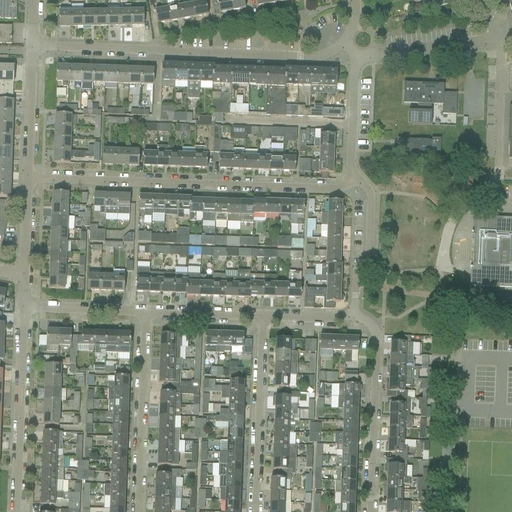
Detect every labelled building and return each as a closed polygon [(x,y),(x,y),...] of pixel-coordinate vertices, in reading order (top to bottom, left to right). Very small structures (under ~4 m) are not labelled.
[(0,0),(0,19),(6,20),(16,20),(17,1),(16,0),(0,0)] [(183,21),(181,6),(180,6),(179,0),(173,1),(174,7),(168,9),(171,23),(183,21)] [(196,19),(208,16),(205,2),(206,2),(205,0),(191,0),(192,4),(193,4),(196,19)] [(233,12),(230,0),(217,0),(220,14),(233,12)] [(243,0),(230,0),(233,12),(245,10),(243,0)] [(431,0),(434,9),(453,4),(451,0),(431,0)] [(171,23),(168,9),(167,9),(166,2),(160,3),(161,10),(155,11),(158,25),(171,23)] [(196,19),(193,4),(192,4),(181,6),(183,21),(196,19)] [(84,27),(83,12),(71,13),(72,27),(84,27)] [(96,27),(96,12),(83,12),(84,27),(96,27)] [(108,27),(108,12),(96,12),(96,27),(108,27)] [(120,27),(120,12),(108,12),(108,27),(120,27)] [(132,27),(132,12),(120,12),(120,27),(132,27)] [(144,12),(132,12),(132,27),(144,27),(144,12)] [(72,27),(71,13),(59,13),(60,28),(72,27)] [(0,44),(11,45),(11,40),(11,37),(9,37),(10,26),(0,26),(0,44)] [(175,82),(175,65),(162,65),(162,82),(175,82)] [(187,83),(188,66),(175,65),(175,82),(187,83)] [(13,83),(14,67),(0,66),(0,96),(12,97),(12,83),(13,83)] [(200,83),(201,66),(188,66),(187,83),(186,100),(199,100),(199,83),(200,83)] [(212,84),(213,69),(213,67),(201,66),(200,83),(212,84)] [(69,83),(69,67),(57,67),(57,83),(61,83),(61,88),(68,88),(68,83),(69,83)] [(81,84),(81,68),(69,67),(69,83),(68,83),(68,88),(68,89),(74,89),(74,83),(81,84)] [(81,68),(81,84),(93,84),(93,68),(81,68)] [(93,68),(93,84),(105,85),(105,69),(93,68)] [(117,85),(117,69),(105,69),(105,85),(117,85)] [(129,85),(129,69),(117,69),(117,85),(129,85)] [(141,86),(141,70),(129,69),(129,85),(141,86)] [(231,85),(231,69),(213,69),(212,84),(212,85),(220,86),(220,101),(230,102),(231,85)] [(249,85),(249,70),(231,69),(231,85),(230,102),(248,102),(249,85)] [(153,70),(141,70),(141,86),(153,86),(153,70)] [(267,86),(268,71),(249,70),(249,85),(248,102),(267,103),(267,86)] [(285,104),(285,88),(285,86),(286,70),(285,70),(285,72),(268,71),(267,86),(267,103),(285,104)] [(298,87),(298,70),(286,70),(285,86),(298,87)] [(310,87),(311,71),(298,70),(298,87),(310,87)] [(323,88),(324,71),(311,71),(310,87),(323,88)] [(336,72),(324,71),(323,88),(336,88),(336,72)] [(417,111),(409,111),(408,125),(431,126),(432,102),(443,103),(442,114),(455,115),(456,94),(443,93),(444,85),(404,83),(403,104),(418,105),(417,111)] [(0,100),(0,112),(13,113),(13,101),(0,100)] [(230,115),(230,102),(220,101),(212,101),(211,120),(211,123),(220,124),(223,124),(223,114),(230,115)] [(248,115),(248,102),(230,102),(230,115),(248,115)] [(266,116),(267,103),(248,102),(248,115),(266,116)] [(285,117),(285,106),(285,104),(267,103),(266,116),(285,117)] [(321,119),(322,112),(322,106),(314,105),(314,109),(310,109),(310,111),(309,111),(309,114),(310,114),(310,118),(314,118),(321,119)] [(297,106),(285,106),(285,117),(297,118),(297,106)] [(309,114),(309,111),(304,111),(304,107),(297,106),(297,118),(310,118),(310,114),(309,114)] [(173,121),(174,114),(174,107),(160,107),(160,121),(173,121)] [(0,124),(12,125),(13,113),(0,112),(0,124)] [(55,115),(55,127),(71,128),(72,116),(58,115),(55,115)] [(0,136),(12,137),(12,125),(0,124),(0,136)] [(141,124),(140,134),(147,134),(147,132),(158,132),(158,129),(157,129),(157,125),(141,124)] [(55,127),(54,139),(71,140),(71,133),(71,128),(55,127)] [(214,127),(214,154),(219,154),(219,170),(232,171),(232,149),(232,146),(226,146),(226,142),(219,142),(220,127),(214,127)] [(233,128),(232,141),(245,141),(245,136),(247,136),(247,132),(245,132),(246,128),(233,128)] [(271,129),(271,139),(284,139),(284,129),(271,129)] [(296,143),(297,130),(284,129),(284,139),(284,142),(296,143)] [(301,134),(300,147),(307,147),(307,143),(309,143),(310,131),(307,131),(307,134),(301,134)] [(314,140),(314,148),(320,148),(334,148),(335,136),(332,136),(332,132),(320,131),(320,140),(314,140)] [(0,148),(12,149),(12,137),(0,136),(0,148)] [(70,152),(71,140),(54,139),(54,152),(70,152)] [(431,141),(428,141),(411,141),(401,140),(401,141),(398,141),(398,146),(400,146),(402,154),(401,154),(401,155),(411,156),(428,156),(440,156),(440,139),(431,139),(431,141)] [(156,168),(157,147),(156,147),(156,153),(144,153),(143,168),(156,168)] [(169,169),(169,154),(169,147),(157,147),(156,168),(169,169)] [(207,170),(207,153),(204,153),(204,148),(195,147),(195,155),(194,169),(207,170)] [(0,160),(11,161),(12,149),(0,148),(0,160)] [(334,161),(334,148),(320,148),(319,160),(334,161)] [(232,149),(232,171),(245,171),(245,156),(245,150),(232,149)] [(115,166),(115,151),(103,150),(103,166),(115,166)] [(126,167),(127,151),(115,151),(115,166),(126,167)] [(139,152),(127,151),(126,167),(138,167),(139,152)] [(283,157),(283,151),(270,151),(270,154),(271,154),(270,157),(270,172),(283,173),(283,157)] [(75,152),(70,152),(54,152),(53,164),(70,164),(70,158),(75,159),(75,152)] [(283,157),(283,173),(295,173),(296,154),(290,153),(289,158),(283,157)] [(182,169),(182,154),(169,154),(169,169),(182,169)] [(194,169),(195,155),(182,154),(182,169),(194,169)] [(257,172),(258,157),(245,156),(245,171),(257,172)] [(270,172),(270,157),(258,157),(257,172),(270,172)] [(0,172),(11,173),(11,161),(0,160),(0,172)] [(333,174),(334,161),(319,160),(316,160),(315,172),(317,173),(322,174),(328,174),(333,174)] [(0,184),(10,185),(11,173),(0,172),(0,184)] [(0,197),(10,197),(10,185),(0,184),(0,197)] [(53,193),(52,205),(68,206),(68,194),(53,193)] [(105,215),(106,195),(94,194),(93,208),(100,208),(100,215),(105,215)] [(117,215),(118,196),(106,195),(105,215),(117,215)] [(130,196),(118,196),(117,215),(129,216),(130,196)] [(152,215),(153,197),(139,196),(138,210),(145,211),(145,217),(152,218),(152,215)] [(165,211),(165,197),(153,197),(152,215),(164,215),(165,211)] [(177,212),(178,198),(165,197),(165,211),(177,212)] [(177,212),(177,219),(183,219),(183,212),(190,212),(190,200),(190,198),(178,198),(177,212)] [(190,212),(190,222),(195,222),(196,214),(203,214),(203,200),(190,200),(190,212)] [(215,223),(216,201),(203,200),(202,222),(215,223)] [(228,215),(228,201),(216,201),(215,223),(227,223),(228,215)] [(240,216),(241,202),(228,201),(228,215),(227,223),(240,224),(240,216)] [(253,214),(254,201),(253,201),(253,202),(241,202),(240,216),(240,224),(253,224),(253,214)] [(266,215),(266,201),(254,201),(253,214),(266,215)] [(279,215),(279,202),(266,201),(266,215),(279,215)] [(342,208),(342,202),(328,201),(328,214),(342,215),(342,214),(343,214),(344,213),(344,209),(343,208),(342,208)] [(291,216),(291,202),(279,202),(279,215),(291,216)] [(304,203),(291,202),(291,216),(290,226),(297,226),(297,221),(303,221),(304,203)] [(67,218),(68,206),(52,205),(52,217),(67,218)] [(85,210),(85,214),(78,213),(78,218),(83,219),(90,219),(90,210),(85,210)] [(341,228),(342,215),(328,214),(321,214),(321,227),(326,227),(341,228)] [(73,218),(67,218),(52,217),(51,229),(66,230),(73,230),(73,218)] [(511,219),(471,218),(471,236),(470,236),(473,236),(473,240),(470,240),(470,264),(472,264),(472,268),(469,268),(469,269),(469,287),(511,288),(511,219)] [(340,240),(341,228),(326,227),(326,240),(340,240)] [(66,242),(66,230),(51,229),(51,241),(66,242)] [(151,236),(151,235),(151,234),(147,233),(144,231),(143,233),(138,233),(138,242),(151,243),(151,240),(150,240),(150,236),(151,236)] [(122,240),(122,243),(133,244),(134,234),(129,234),(122,240)] [(176,237),(176,236),(164,235),(163,243),(176,244),(177,241),(175,241),(175,237),(176,237)] [(188,244),(189,236),(176,236),(176,237),(175,237),(175,241),(177,241),(176,244),(188,244)] [(201,238),(201,241),(202,242),(202,245),(214,245),(214,237),(207,237),(202,237),(202,238),(201,238)] [(278,241),(278,237),(277,237),(277,239),(265,239),(265,247),(278,248),(278,244),(276,244),(276,241),(278,241)] [(290,248),(290,240),(290,238),(287,238),(283,238),(278,237),(278,241),(276,241),(276,244),(278,244),(278,248),(290,248)] [(252,240),(252,238),(240,238),(239,246),(253,247),(253,244),(251,243),(251,240),(252,240)] [(340,253),(340,240),(318,239),(318,245),(326,245),(326,252),(340,253)] [(303,241),(290,240),(290,248),(303,249),(303,241)] [(65,254),(66,242),(51,241),(50,253),(65,254)] [(163,255),(163,247),(150,247),(149,251),(151,251),(151,255),(163,255)] [(175,248),(163,247),(163,255),(176,256),(176,252),(175,252),(175,248)] [(188,256),(188,248),(175,248),(175,252),(176,252),(176,256),(188,256)] [(213,257),(214,249),(201,249),(200,249),(200,253),(201,253),(201,256),(213,257)] [(226,250),(226,249),(214,249),(213,257),(226,257),(227,254),(225,254),(226,250)] [(239,258),(239,250),(226,249),(226,250),(225,254),(227,254),(226,257),(239,258)] [(340,253),(326,252),(314,252),(314,258),(326,258),(326,265),(341,266),(341,265),(339,265),(340,253)] [(71,254),(65,254),(50,253),(49,265),(65,266),(65,260),(71,260),(71,254)] [(189,262),(189,273),(201,273),(201,267),(196,267),(196,262),(189,262)] [(64,278),(65,266),(49,265),(49,278),(64,278)] [(341,278),(341,266),(326,265),(326,266),(321,266),(320,277),(341,278)] [(148,280),(149,273),(149,271),(136,270),(135,293),(148,294),(149,280),(148,280)] [(161,294),(162,273),(149,273),(148,280),(149,280),(148,294),(161,294)] [(173,295),(174,274),(162,273),(161,294),(173,295)] [(300,285),(301,273),(295,273),(289,273),(288,285),(288,299),(300,299),(300,298),(300,285)] [(186,297),(187,279),(187,274),(174,274),(173,295),(185,295),(185,297),(186,297)] [(199,297),(200,284),(200,275),(187,274),(187,279),(186,297),(199,297)] [(224,298),(225,278),(225,276),(218,275),(218,283),(212,283),(211,298),(224,298)] [(262,298),(263,276),(250,275),(250,279),(249,297),(262,298)] [(99,292),(100,277),(87,276),(87,291),(99,292)] [(275,298),(275,284),(276,276),(263,276),(262,298),(275,298)] [(111,292),(112,277),(100,277),(99,292),(111,292)] [(123,293),(124,278),(112,277),(111,292),(123,293)] [(340,291),(341,278),(320,277),(313,277),(313,283),(326,283),(326,290),(340,291)] [(64,290),(64,278),(49,278),(48,290),(64,290)] [(237,299),(238,278),(225,278),(224,298),(237,299)] [(250,279),(238,278),(237,299),(249,299),(249,297),(250,279)] [(212,283),(211,283),(211,284),(200,284),(199,297),(211,298),(212,283)] [(288,299),(288,285),(275,284),(275,298),(288,299)] [(340,297),(340,291),(326,290),(311,290),(309,290),(304,289),(304,298),(323,299),(322,310),(333,310),(334,304),(335,304),(335,303),(340,304),(340,302),(341,302),(342,301),(342,298),(341,297),(340,297)] [(58,346),(59,331),(47,331),(46,352),(57,352),(58,346)] [(59,331),(58,346),(69,347),(69,356),(69,364),(70,364),(75,365),(75,356),(76,356),(77,346),(77,337),(71,336),(71,332),(59,331)] [(93,352),(94,332),(81,332),(81,337),(77,337),(77,346),(88,346),(88,352),(93,352)] [(105,347),(106,333),(94,332),(93,352),(94,353),(94,354),(99,355),(100,351),(105,352),(106,347),(105,347)] [(217,353),(218,333),(205,332),(204,353),(217,353)] [(117,347),(118,333),(106,333),(105,347),(106,347),(105,352),(105,354),(117,354),(117,347)] [(129,355),(130,334),(118,333),(117,347),(117,354),(129,355)] [(230,348),(230,333),(218,333),(217,353),(223,354),(223,352),(229,352),(230,348)] [(230,333),(230,348),(242,348),(242,354),(251,355),(251,341),(243,340),(243,334),(230,333)] [(332,351),(333,337),(332,337),(332,336),(331,334),(327,334),(326,335),(326,336),(320,336),(319,350),(332,351)] [(160,335),(160,347),(180,348),(181,348),(182,336),(160,335)] [(345,351),(345,337),(333,337),(332,351),(344,351),(345,351)] [(357,352),(358,338),(345,337),(345,351),(344,351),(344,363),(350,363),(350,362),(350,351),(357,352)] [(410,337),(407,337),(397,337),(396,344),(390,343),(390,356),(412,357),(413,344),(410,344),(410,337)] [(275,339),(275,351),(289,352),(290,339),(275,339)] [(316,340),(304,340),(304,353),(315,353),(316,340)] [(179,360),(180,348),(160,347),(159,359),(179,360)] [(275,351),(274,363),(297,364),(297,352),(289,352),(275,351)] [(386,361),(386,368),(404,368),(404,363),(412,363),(412,357),(390,356),(390,360),(388,360),(386,361)] [(159,359),(159,371),(180,372),(181,372),(182,360),(179,360),(159,359)] [(274,363),(274,376),(288,376),(288,375),(297,376),(297,364),(274,363)] [(70,364),(70,373),(75,374),(75,378),(79,379),(83,379),(84,372),(80,372),(75,372),(75,365),(70,364)] [(59,378),(60,366),(45,365),(44,377),(59,378)] [(410,369),(404,368),(386,368),(386,374),(387,375),(389,375),(389,380),(410,380),(410,369)] [(179,383),(180,372),(159,371),(158,383),(172,384),(179,384),(179,383)] [(357,381),(357,372),(344,372),(344,381),(357,381)] [(331,377),(331,373),(326,373),(318,373),(318,380),(326,381),(333,381),(333,377),(331,377)] [(288,388),(288,376),(274,376),(273,388),(288,388)] [(59,390),(59,378),(44,377),(44,389),(59,390)] [(114,378),(114,384),(111,384),(111,383),(108,383),(107,389),(110,390),(128,390),(128,378),(114,378)] [(411,380),(410,380),(389,380),(389,384),(387,384),(386,386),(385,390),(386,392),(388,392),(395,392),(395,399),(407,399),(407,392),(404,392),(405,386),(411,386),(411,380)] [(229,381),(229,387),(222,387),(221,393),(243,393),(243,382),(229,381)] [(338,385),(337,397),(357,398),(358,392),(360,392),(360,386),(358,386),(358,385),(338,385)] [(59,402),(59,390),(44,389),(44,401),(59,402)] [(127,402),(128,390),(110,390),(107,389),(107,401),(108,401),(113,401),(127,402)] [(198,398),(199,389),(191,389),(181,389),(180,395),(191,395),(193,397),(193,406),(198,406),(198,398)] [(273,398),(272,405),(275,405),(274,409),(297,410),(297,406),(289,405),(289,398),(299,399),(299,393),(293,393),(279,392),(278,397),(275,397),(275,398),(273,398)] [(159,393),(159,405),(178,406),(180,406),(180,400),(174,400),(174,393),(159,393)] [(242,405),(243,393),(221,393),(221,399),(228,399),(228,405),(242,405)] [(357,410),(357,398),(337,397),(337,409),(343,410),(357,410)] [(389,405),(389,417),(404,417),(404,418),(409,418),(410,399),(407,399),(395,399),(395,405),(389,405)] [(58,414),(59,402),(44,401),(43,413),(58,414)] [(127,414),(127,402),(113,401),(108,401),(108,413),(127,414)] [(180,406),(178,406),(159,405),(158,417),(173,418),(180,418),(180,406)] [(242,417),(242,405),(228,405),(228,411),(219,410),(219,417),(242,417)] [(293,415),(297,415),(297,410),(274,409),(274,421),(289,421),(289,422),(293,422),(293,415)] [(357,422),(357,410),(343,410),(342,422),(357,422)] [(58,426),(58,414),(43,413),(43,425),(58,426)] [(127,426),(127,414),(108,413),(106,413),(106,420),(113,420),(112,425),(127,426)] [(173,430),(173,418),(158,417),(158,429),(173,430)] [(242,429),(242,417),(219,417),(215,417),(215,423),(228,423),(227,429),(229,429),(242,429)] [(412,418),(404,418),(404,417),(389,417),(388,429),(403,429),(412,429),(412,418)] [(274,421),(273,433),(288,433),(292,433),(293,428),(289,428),(289,422),(289,421),(274,421)] [(356,434),(357,422),(342,422),(342,433),(342,434),(356,434)] [(126,438),(127,426),(112,425),(112,437),(126,438)] [(158,429),(157,441),(178,442),(178,430),(173,430),(158,429)] [(241,441),(242,429),(229,429),(227,429),(227,441),(241,441)] [(403,441),(403,429),(388,429),(388,441),(403,441)] [(62,433),(43,432),(42,445),(61,445),(62,433)] [(287,445),(288,433),(273,433),(273,445),(287,445)] [(337,433),(336,446),(356,446),(356,434),(342,434),(342,433),(337,433)] [(126,450),(126,438),(112,437),(112,438),(107,437),(106,443),(112,443),(112,449),(126,450)] [(178,453),(178,442),(157,441),(157,453),(172,453),(178,453)] [(241,453),(241,441),(227,441),(226,453),(241,453)] [(394,460),(406,460),(407,447),(403,447),(403,441),(388,441),(388,445),(386,445),(385,446),(384,451),(386,453),(394,453),(394,460)] [(63,445),(61,445),(42,445),(42,456),(56,457),(56,450),(63,451),(63,445)] [(273,445),(272,457),(295,458),(296,446),(293,446),(293,445),(287,445),(273,445)] [(355,458),(356,446),(336,446),(336,451),(341,452),(341,457),(355,458)] [(125,462),(126,450),(112,449),(111,461),(125,462)] [(177,466),(178,453),(172,453),(157,453),(157,465),(177,466)] [(240,465),(241,453),(226,453),(226,454),(219,453),(218,465),(240,465)] [(63,457),(56,457),(42,456),(41,468),(55,469),(63,470),(63,457)] [(295,475),(296,458),(295,458),(272,457),(272,469),(278,470),(278,474),(291,475),(295,475)] [(355,470),(355,458),(341,457),(341,464),(335,463),(335,469),(336,469),(355,470)] [(75,458),(74,462),(77,462),(77,471),(82,471),(82,462),(80,462),(81,459),(75,458)] [(405,478),(406,460),(394,460),(394,466),(384,465),(383,467),(383,471),(384,473),(387,473),(387,478),(406,478),(405,478)] [(125,474),(125,462),(111,461),(111,474),(125,474)] [(240,478),(240,465),(218,465),(218,477),(219,477),(240,478)] [(63,481),(63,470),(55,469),(41,468),(41,480),(62,481),(63,481)] [(354,482),(355,470),(336,469),(336,481),(340,481),(354,482)] [(180,471),(176,471),(168,471),(168,475),(155,475),(154,487),(175,487),(176,479),(180,479),(180,471)] [(125,486),(125,474),(111,474),(110,485),(125,486)] [(291,480),(291,475),(278,474),(277,479),(270,479),(270,491),(284,491),(285,480),(291,480)] [(239,489),(240,478),(219,477),(219,489),(220,489),(239,489)] [(409,478),(406,478),(387,478),(386,482),(384,482),(382,483),(382,489),(401,490),(401,484),(409,485),(409,478)] [(416,479),(415,491),(417,491),(426,491),(427,479),(416,479)] [(62,493),(62,481),(41,480),(40,492),(62,493)] [(354,494),(354,482),(340,481),(336,481),(335,481),(335,493),(340,493),(354,494)] [(124,498),(125,486),(110,485),(104,485),(104,497),(110,498),(110,497),(124,498)] [(175,499),(175,487),(154,487),(154,499),(175,499)] [(239,501),(239,489),(220,489),(219,501),(225,501),(239,501)] [(401,502),(401,490),(382,489),(382,495),(383,497),(386,497),(386,502),(401,502)] [(284,503),(284,491),(270,491),(269,503),(284,503)] [(417,491),(417,503),(426,503),(426,491),(417,491)] [(79,511),(79,494),(74,494),(62,493),(40,492),(40,504),(54,505),(54,499),(62,500),(62,501),(68,501),(68,510),(79,511)] [(354,506),(354,494),(340,493),(339,505),(354,506)] [(323,500),(319,500),(319,495),(314,495),(314,504),(319,504),(323,504),(323,500)] [(124,510),(124,498),(110,497),(110,498),(110,509),(124,510)] [(174,511),(175,499),(154,499),(153,511),(169,511),(174,511)] [(238,511),(239,501),(225,501),(224,511),(238,511)] [(408,503),(401,502),(386,502),(385,511),(400,511),(400,508),(408,509),(408,503)] [(283,511),(284,503),(269,503),(269,511),(283,511)]
